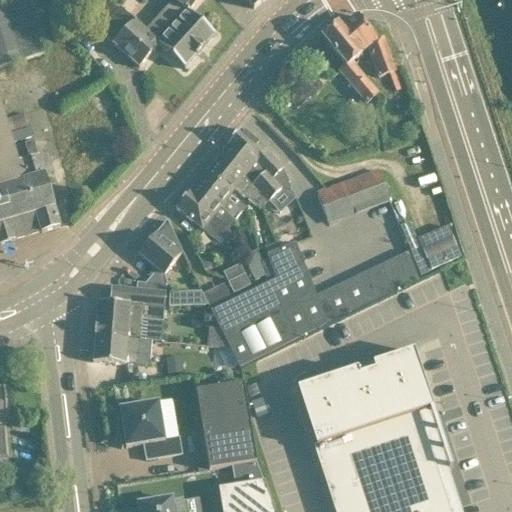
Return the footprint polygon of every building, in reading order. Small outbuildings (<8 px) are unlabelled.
[(73,0),(57,0),(61,14),(76,10),(73,0)] [(105,0),(101,0),(91,11),(95,14),(106,24),(97,33),(138,69),(155,50),(154,46),(156,44),(148,36),(148,35),(134,23),(119,9),(118,11),(107,1),(105,0)] [(171,0),(174,2),(177,5),(178,5),(187,14),(189,12),(189,13),(200,0),(171,0)] [(247,0),(254,10),(267,0),(247,0)] [(152,31),(148,35),(148,36),(156,44),(154,46),(155,50),(158,47),(185,71),(215,37),(189,13),(189,12),(187,14),(178,5),(177,5),(174,2),(150,29),(152,31)] [(341,31),(361,56),(367,51),(378,80),(389,75),(395,92),(402,90),(383,40),(377,42),(356,18),(341,31)] [(352,64),(361,56),(341,31),(337,27),(322,40),(345,68),(338,74),(366,107),(379,96),(352,64)] [(313,76),(301,86),(310,97),(323,87),(313,76)] [(411,123),(403,131),(411,139),(419,131),(411,123)] [(241,131),(218,159),(233,172),(235,170),(244,177),(242,180),(252,188),(253,187),(267,202),(261,208),(274,197),(282,191),(272,181),(282,170),(266,152),(241,131)] [(0,246),(25,239),(59,229),(53,210),(54,209),(51,198),(56,196),(53,186),(48,188),(45,176),(44,177),(39,159),(19,165),(25,182),(23,183),(0,189),(0,246)] [(218,159),(205,175),(230,196),(230,195),(234,191),(244,198),(259,211),(261,208),(267,202),(253,187),(252,188),(242,180),(244,177),(235,170),(233,172),(218,159)] [(317,194),(328,226),(389,204),(378,172),(317,194)] [(205,175),(189,194),(202,205),(205,201),(208,203),(213,198),(222,205),(218,210),(229,218),(233,223),(245,208),(230,195),(230,196),(205,175)] [(189,194),(176,211),(219,246),(226,237),(224,235),(233,223),(229,218),(218,210),(222,205),(213,198),(208,203),(205,201),(202,205),(189,194)] [(176,242),(166,223),(138,256),(154,269),(164,277),(180,257),(178,255),(180,252),(176,242)] [(421,250),(410,255),(420,277),(460,259),(446,229),(417,242),(421,250)] [(278,252),(266,256),(268,262),(266,262),(273,281),(297,341),(325,328),(324,327),(314,298),(312,294),(292,244),(277,250),(278,252)] [(255,252),(245,256),(249,271),(255,283),(264,278),(260,266),(259,265),(255,252)] [(262,264),(259,265),(260,266),(264,278),(266,285),(268,284),(273,281),(266,262),(262,264)] [(336,288),(314,298),(324,327),(347,318),(345,316),(348,314),(374,301),(362,276),(338,287),(336,288)] [(245,277),(229,284),(234,295),(250,287),(245,277)] [(232,302),(210,313),(219,330),(229,350),(230,353),(238,370),(297,341),(273,281),(268,284),(266,285),(232,302)] [(97,304),(94,345),(111,346),(112,342),(126,344),(126,340),(140,340),(140,341),(141,321),(162,322),(165,286),(136,284),(136,291),(110,289),(109,305),(97,304)] [(201,293),(165,292),(165,307),(201,308),(201,293)] [(94,345),(93,364),(124,366),(149,367),(150,357),(151,345),(140,345),(140,341),(140,340),(126,340),(126,344),(112,342),(111,346),(94,345)] [(357,372),(297,392),(315,448),(313,449),(333,511),(449,511),(418,416),(429,413),(429,415),(433,414),(413,354),(372,367),(374,373),(359,378),(357,372)] [(180,360),(167,362),(169,376),(182,374),(180,360)] [(209,472),(255,465),(256,465),(243,386),(195,394),(209,472)] [(3,391),(0,390),(0,461),(9,461),(6,428),(3,391)] [(265,398),(252,403),(257,417),(270,413),(265,398)] [(116,411),(115,412),(121,451),(122,450),(122,448),(125,448),(125,450),(143,447),(146,463),(181,457),(178,439),(164,442),(158,404),(119,411),(119,413),(116,414),(116,411)] [(263,484),(222,491),(225,511),(273,511),(263,484)] [(171,501),(137,506),(138,511),(183,511),(181,502),(172,503),(171,501)]
